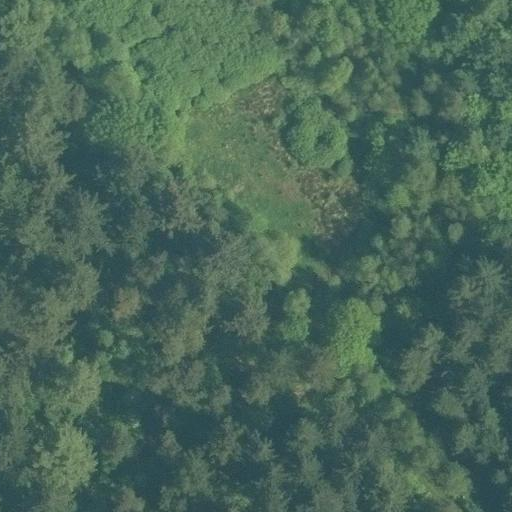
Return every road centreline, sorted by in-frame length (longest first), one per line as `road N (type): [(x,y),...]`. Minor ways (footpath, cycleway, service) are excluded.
road 1 (track): [(1,0),(331,374)]
road 2 (track): [(511,211),(331,374)]
road 3 (track): [(331,374),(183,511)]
road 4 (track): [(331,374),(456,511)]
